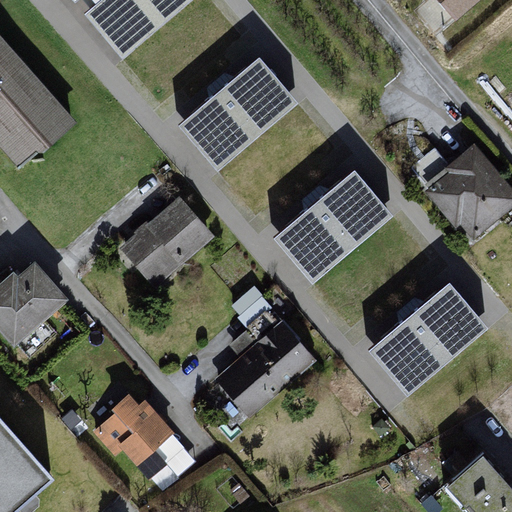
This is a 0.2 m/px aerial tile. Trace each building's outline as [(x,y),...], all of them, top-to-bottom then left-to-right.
[(198,0),(68,0),(122,65),(198,0)] [(493,0),(442,0),(463,25),(493,0)] [(1,28),(0,28),(0,144),(20,170),(77,125),(1,28)] [(298,103),(259,57),(177,125),(217,172),(298,103)] [(435,174),(448,162),(436,148),(422,160),(435,174)] [(511,189),(477,151),(430,198),(479,245),(511,213),(511,189)] [(394,215),(355,168),(274,237),(313,283),(394,215)] [(178,201),(124,250),(158,289),(217,240),(178,201)] [(20,274),(0,290),(0,323),(22,347),(69,301),(41,265),(24,281),(20,274)] [(488,328),(448,282),(367,350),(406,397),(488,328)] [(289,323),(217,378),(253,418),(317,362),(289,323)] [(131,395),(98,432),(115,457),(125,452),(149,483),(169,470),(157,452),(175,435),(145,397),(131,395)] [(0,398),(0,511),(22,511),(66,475),(0,398)] [(511,511),(511,483),(487,454),(449,488),(472,511),(511,511)]
